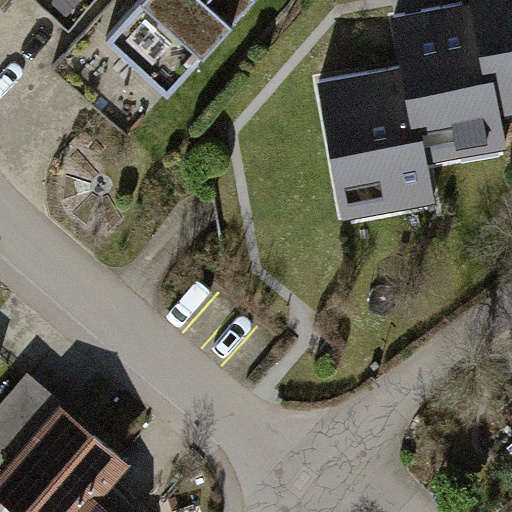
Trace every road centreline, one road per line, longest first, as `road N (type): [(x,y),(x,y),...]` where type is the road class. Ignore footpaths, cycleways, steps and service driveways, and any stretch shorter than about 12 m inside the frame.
road 1 (residential): [(327,496),(0,210)]
road 2 (residential): [(359,460),(511,303)]
